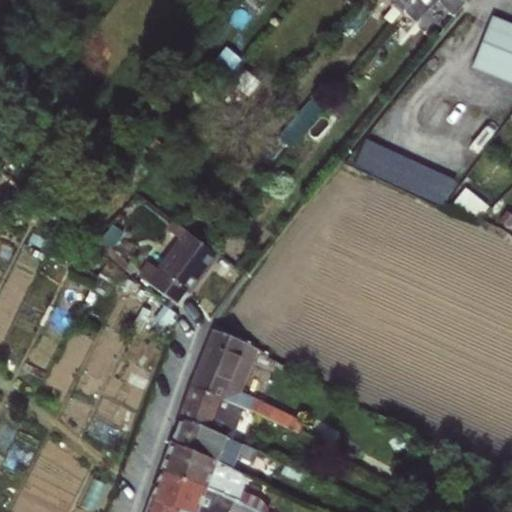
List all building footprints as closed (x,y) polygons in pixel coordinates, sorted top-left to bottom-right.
[(375,0),(399,20),(402,16),(408,8),(398,0),(375,0)] [(398,0),(408,8),(413,2),(411,1),(411,0),(398,0)] [(467,0),(411,0),(411,1),(413,2),(408,8),(402,16),(415,28),(436,3),(453,17),(467,0)] [(511,25),(491,18),(472,67),(511,82),(511,25)] [(275,149),(285,157),(326,108),(316,100),(275,149)] [(360,164),(448,201),(457,179),(369,142),(360,164)] [(511,237),(511,236),(511,217),(510,216),(501,230),(511,237)] [(186,230),(176,221),(161,240),(174,250),(187,231),(186,230)] [(198,227),(192,235),(210,248),(216,241),(198,227)] [(174,250),(149,284),(176,302),(184,291),(189,293),(217,253),(210,248),(192,235),(187,231),(174,250)] [(227,386),(244,343),(244,342),(215,330),(192,387),(248,410),(253,397),(238,391),(227,386)] [(256,349),(244,343),(227,386),(238,391),(256,349)] [(245,419),(248,410),(192,387),(180,417),(209,428),(213,418),(226,424),(230,415),(245,420),(245,419)] [(253,397),(248,410),(256,414),(261,401),(253,397)] [(294,417),(261,401),(256,414),(271,421),(289,430),(294,417)] [(248,410),(245,419),(267,428),(271,421),(256,414),(248,410)] [(226,435),(209,428),(180,417),(171,443),(231,466),(234,467),(241,453),(255,459),(259,450),(226,435)] [(305,422),(294,417),(289,430),(299,435),(305,422)] [(171,443),(161,470),(224,493),(230,495),(233,488),(223,484),(231,466),(171,443)] [(233,488),(240,470),(234,467),(231,466),(223,484),(233,488)] [(151,498),(188,511),(197,511),(203,499),(219,505),(224,493),(161,470),(151,498)] [(239,490),(236,497),(256,507),(260,498),(239,490)] [(256,507),(236,497),(230,510),(234,511),(266,511),(267,511),(256,507)] [(188,511),(151,498),(146,511),(188,511)] [(203,499),(197,511),(216,511),(219,505),(203,499)]
